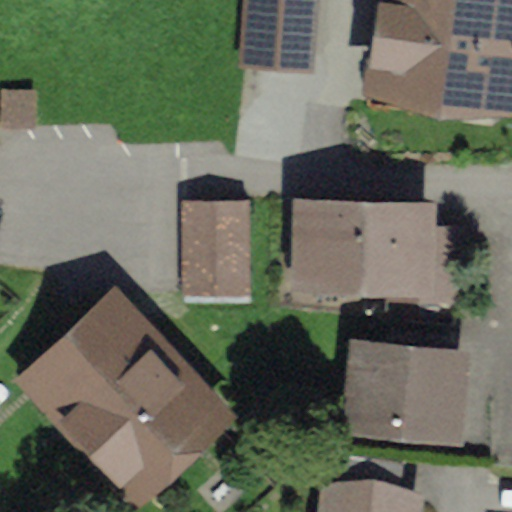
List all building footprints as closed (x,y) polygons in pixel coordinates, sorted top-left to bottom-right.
[(313,68),(317,0),(248,0),(244,63),(313,68)] [(511,0),(377,0),(367,88),(511,106),(511,0)] [(434,198),(301,193),(298,278),(431,283),(434,198)] [(249,202),(183,202),(183,290),(249,290),(249,202)] [(220,421),(113,304),(18,389),(125,507),(220,421)] [(466,363),(355,350),(346,433),(457,445),(466,363)] [(324,490),(322,511),(417,511),(419,499),(324,490)]
